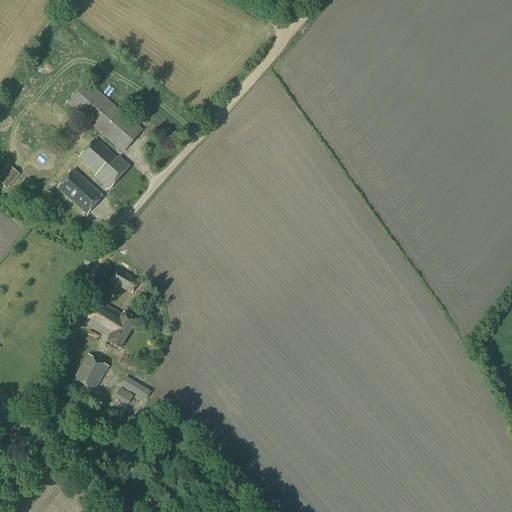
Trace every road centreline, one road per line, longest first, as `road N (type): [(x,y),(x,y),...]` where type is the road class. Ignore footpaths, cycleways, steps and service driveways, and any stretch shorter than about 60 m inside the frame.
road 1 (unclassified): [(0,474),(42,413),(72,312),(102,255),(200,138)]
road 2 (track): [(200,138),(291,31)]
